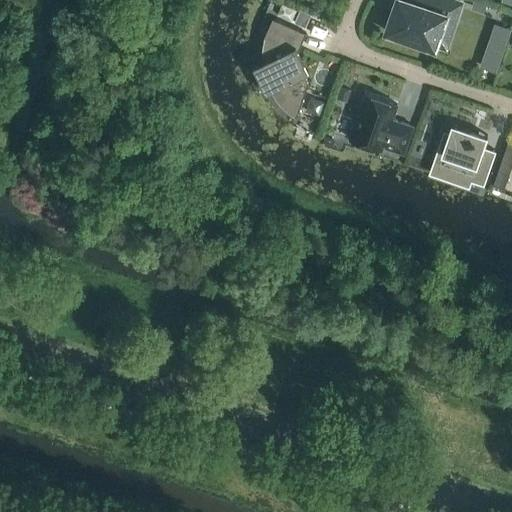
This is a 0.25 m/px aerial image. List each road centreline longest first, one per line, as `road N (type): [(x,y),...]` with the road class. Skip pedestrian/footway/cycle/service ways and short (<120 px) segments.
road 1 (unclassified): [(511,511),(0,335)]
road 2 (residential): [(366,0),(351,42),(511,99)]
